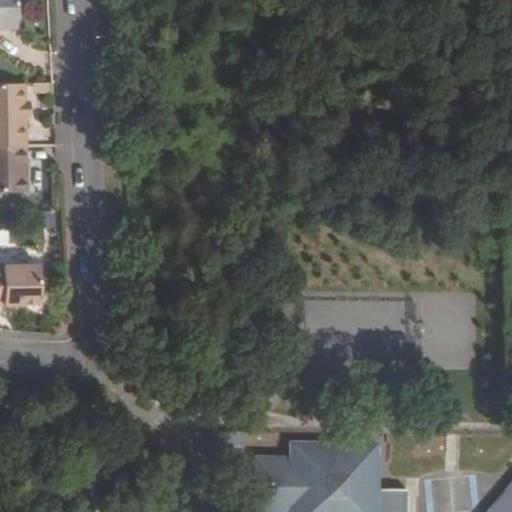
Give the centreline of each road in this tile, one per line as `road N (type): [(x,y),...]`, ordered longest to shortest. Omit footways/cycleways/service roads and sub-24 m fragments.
road 1 (residential): [(78,0),(94,326),(81,346)]
road 2 (residential): [(81,346),(149,412),(186,418)]
